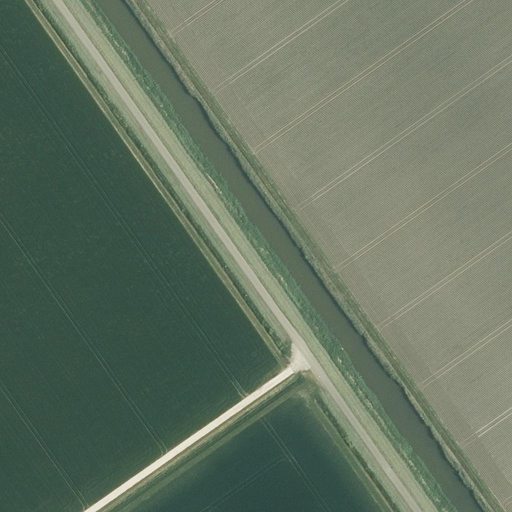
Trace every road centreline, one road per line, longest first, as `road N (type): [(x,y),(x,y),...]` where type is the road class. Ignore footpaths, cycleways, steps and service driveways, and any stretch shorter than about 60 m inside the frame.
road 1 (unclassified): [(417,511),(57,0)]
road 2 (track): [(88,511),(309,357)]
